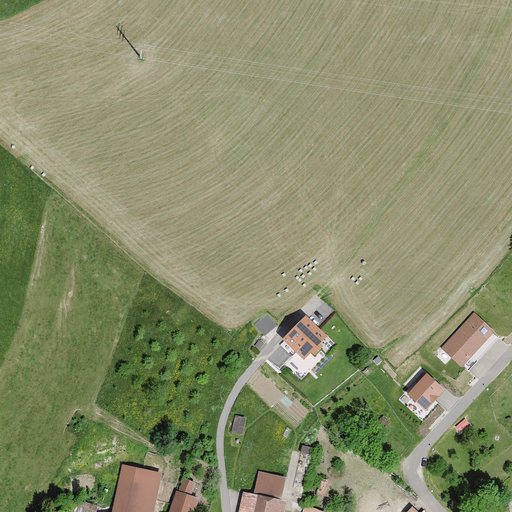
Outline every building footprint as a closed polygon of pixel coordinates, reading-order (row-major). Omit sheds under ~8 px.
[(476,315),(440,350),(460,370),(496,336),(476,315)] [(308,319),(284,343),(309,366),(332,343),(308,319)] [(429,372),(409,394),(424,407),(444,385),(429,372)] [(286,511),(288,504),(283,503),(288,480),(259,473),(254,497),(244,495),(239,511),(286,511)] [(196,481),(184,476),(179,490),(177,489),(168,511),(193,511),(199,496),(191,493),(196,481)]
